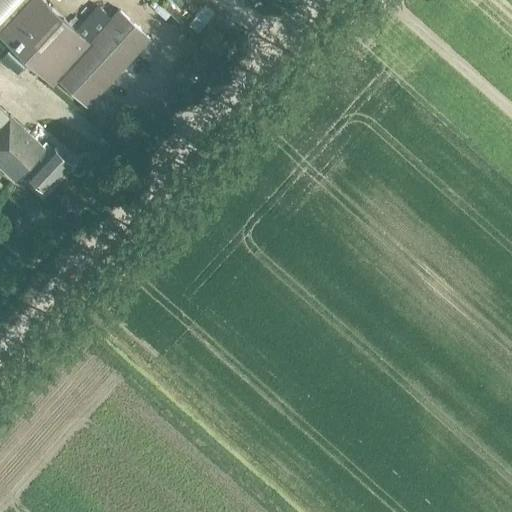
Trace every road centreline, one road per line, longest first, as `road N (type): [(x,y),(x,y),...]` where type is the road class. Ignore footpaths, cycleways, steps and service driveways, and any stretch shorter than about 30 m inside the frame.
road 1 (tertiary): [(0,349),(314,0)]
road 2 (unknown): [(158,173),(0,64)]
